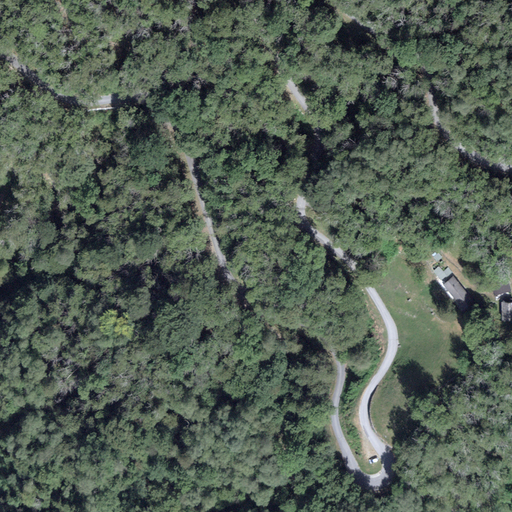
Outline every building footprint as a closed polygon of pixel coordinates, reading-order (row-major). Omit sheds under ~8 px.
[(442,257),(438,253),(433,258),(437,262),(442,257)] [(433,271),(444,283),(453,274),(448,268),(443,273),(438,267),(433,271)] [(477,304),(453,276),(443,285),(466,313),(477,304)] [(508,282),(492,285),(494,296),(510,292),(508,282)] [(511,302),(501,303),(502,321),(511,320),(511,302)]
